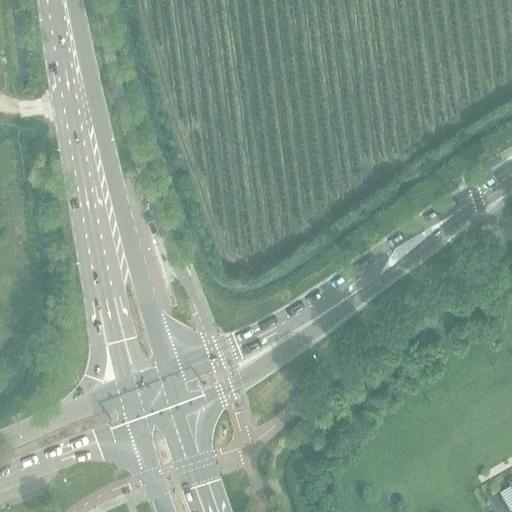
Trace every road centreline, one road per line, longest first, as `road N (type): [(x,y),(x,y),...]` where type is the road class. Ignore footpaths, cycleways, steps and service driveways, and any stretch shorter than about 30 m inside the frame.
road 1 (secondary): [(271,345),(511,173)]
road 2 (tertiary): [(120,257),(63,0)]
road 3 (secondary): [(0,473),(139,420)]
road 4 (secondary): [(130,386),(0,441)]
road 5 (tertiary): [(120,257),(108,302),(130,386)]
road 6 (tertiary): [(167,374),(140,287),(120,257)]
